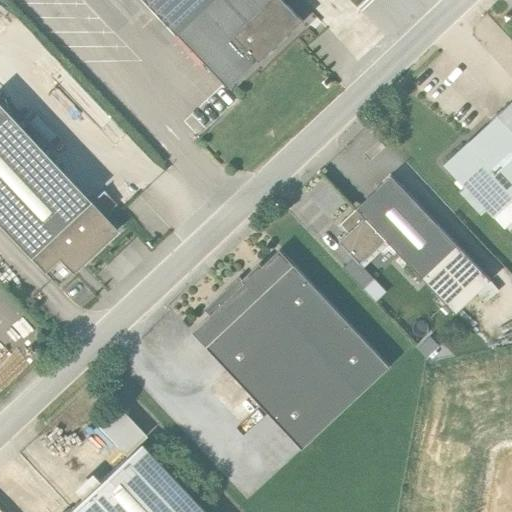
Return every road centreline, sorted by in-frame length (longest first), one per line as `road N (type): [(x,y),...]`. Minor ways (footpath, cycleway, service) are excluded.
road 1 (unclassified): [(0,432),(458,0)]
road 2 (unknown): [(229,215),(169,149),(137,55),(106,0)]
